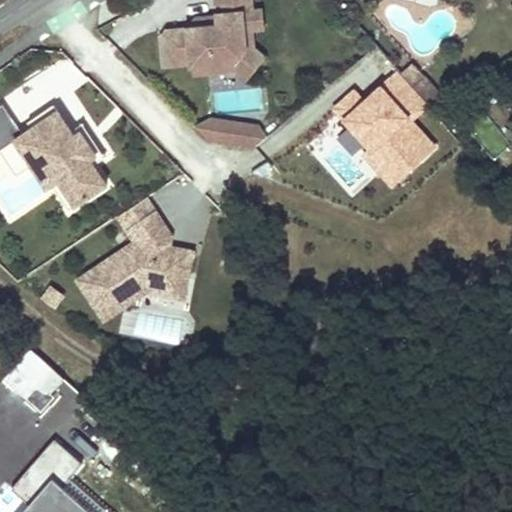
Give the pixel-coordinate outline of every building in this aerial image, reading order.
[(226,12),(227,22),(189,27),(168,29),(162,36),(165,64),(195,61),(196,69),(211,67),(212,71),(237,68),(236,61),(247,47),(255,47),(253,28),(264,26),(262,8),(253,9),(252,0),(217,0),(218,2),(225,2),(226,12)] [(198,16),(189,27),(227,22),(226,12),(198,16)] [(237,68),(247,77),(265,56),(255,47),(247,47),(236,61),(237,68)] [(356,87),(331,108),(349,129),(363,144),(367,150),(363,158),(392,191),(443,146),(418,118),(432,106),(431,105),(424,97),(413,85),(397,67),(364,96),(356,87)] [(424,97),(434,88),(423,76),(413,85),(424,97)] [(424,97),(431,105),(442,98),(434,88),(424,97)] [(98,155),(82,131),(76,135),(73,130),(55,104),(29,121),(34,127),(25,133),(4,103),(0,106),(0,151),(1,150),(17,140),(34,165),(51,153),(66,175),(54,184),(71,209),(109,183),(96,164),(92,159),(98,155)] [(210,139),(213,122),(228,125),(234,121),(213,118),(197,127),(210,139)] [(257,146),(260,125),(234,121),(228,125),(213,122),(210,139),(257,146)] [(107,156),(84,123),(73,130),(76,135),(82,131),(98,155),(92,159),(96,164),(107,156)] [(363,144),(349,129),(338,138),(351,154),(363,144)] [(34,165),(17,140),(1,150),(18,175),(34,165)] [(66,175),(51,153),(34,165),(49,187),(54,184),(66,175)] [(130,228),(157,210),(147,197),(121,214),(130,228)] [(174,235),(157,210),(130,228),(139,241),(82,280),(106,315),(150,286),(171,290),(190,276),(195,250),(183,248),(179,252),(171,251),(172,245),(174,235)] [(64,298),(49,287),(41,299),(55,309),(64,298)] [(66,381),(32,351),(16,369),(50,399),(66,381)] [(81,463),(55,439),(11,488),(30,503),(22,511),(90,511),(61,486),(81,463)]
